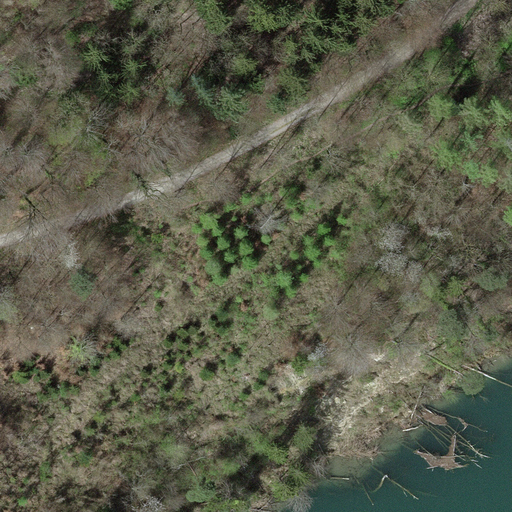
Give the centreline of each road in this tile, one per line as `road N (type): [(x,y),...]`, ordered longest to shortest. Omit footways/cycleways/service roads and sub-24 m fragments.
road 1 (track): [(0,237),(93,216),(172,183),(398,54),(468,0)]
road 2 (track): [(164,322),(255,275),(375,172),(511,12)]
